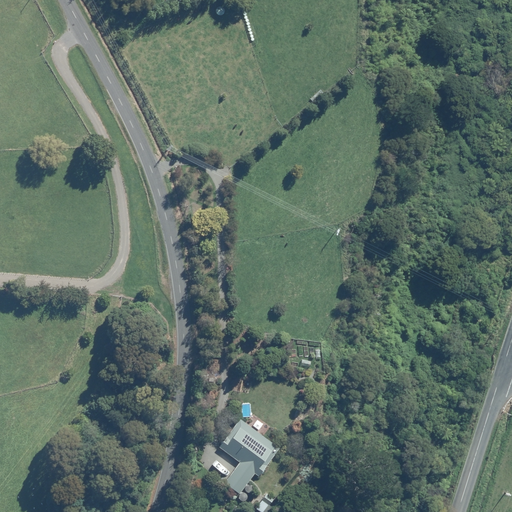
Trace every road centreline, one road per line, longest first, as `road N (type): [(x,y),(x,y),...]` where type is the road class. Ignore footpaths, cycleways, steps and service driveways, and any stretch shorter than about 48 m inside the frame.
road 1 (unclassified): [(66,0),(151,168),(176,264),(184,360),(157,511)]
road 2 (tertiary): [(502,368),(457,511)]
